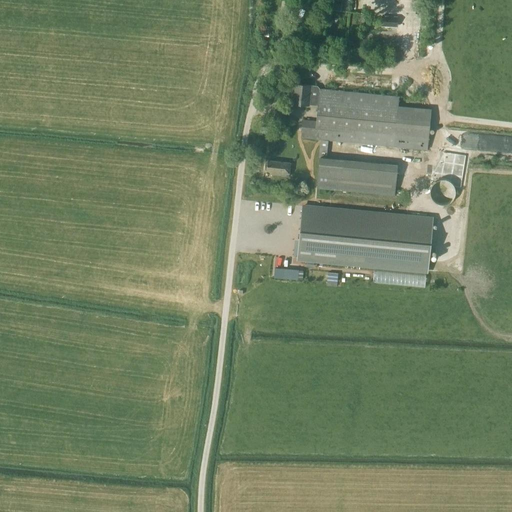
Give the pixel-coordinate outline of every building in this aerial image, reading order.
[(328,2),(327,9),(341,10),(342,4),(328,2)] [(294,84),(292,104),(309,105),(309,104),(310,99),(319,92),(318,105),(316,122),(303,120),(301,137),(321,139),(319,157),(320,157),(317,188),(394,196),(397,165),(326,158),(327,140),(426,150),(430,110),(397,106),(398,97),(335,91),(320,90),(320,88),(318,85),(312,85),(294,84)] [(290,163),(268,161),(267,171),(271,171),(270,175),(288,177),(290,163)] [(430,187),(429,191),(429,193),(430,196),(433,200),(435,202),(437,203),(439,204),(442,205),(445,204),(447,204),(448,203),(451,201),(453,199),(454,197),(455,194),(455,192),(455,189),(454,186),(452,183),(450,181),(447,180),(444,179),(443,179),(438,179),(436,180),(434,182),(432,184),(430,187)] [(433,216),(302,204),(297,260),(427,273),(433,216)] [(298,270),(274,268),(274,277),(297,279),(298,270)]
